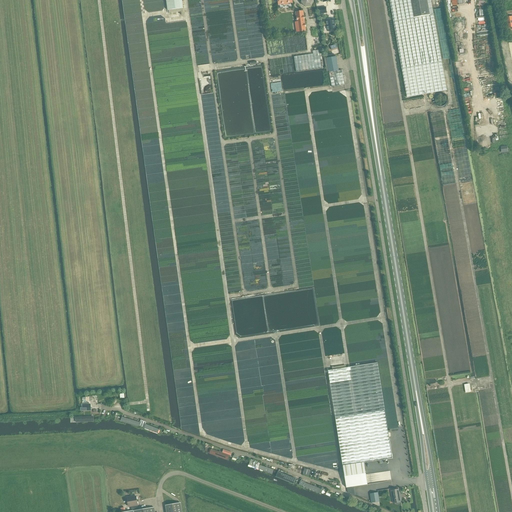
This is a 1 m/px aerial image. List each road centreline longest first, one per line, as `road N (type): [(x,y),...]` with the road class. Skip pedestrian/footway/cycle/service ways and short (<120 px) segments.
road 1 (track): [(247,449),(201,433),(189,347),(341,325),(306,92),(348,86),(346,65),(353,62)]
road 2 (track): [(470,511),(384,0)]
road 3 (track): [(295,461),(247,449),(186,0)]
road 4 (unclassified): [(421,482),(342,0)]
road 5 (track): [(421,482),(407,483),(348,96),(337,87)]
road 6 (track): [(227,295),(297,286),(258,0)]
road 7 (primary): [(421,426),(366,78)]
road 8 (track): [(189,347),(141,0)]
road 9 (track): [(275,335),(295,461),(342,474),(319,328)]
road 10 (unclassified): [(382,511),(103,407)]
road 11 (track): [(243,293),(211,66)]
